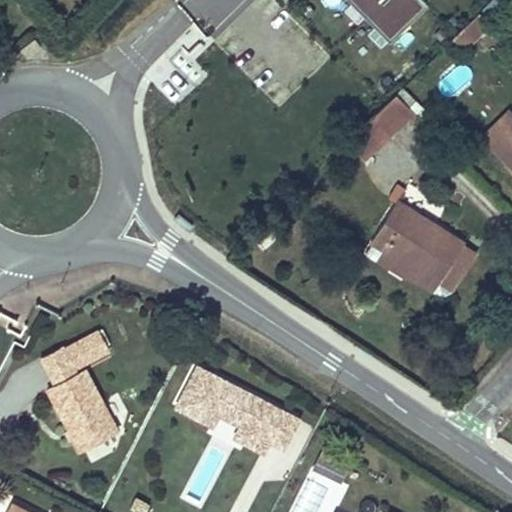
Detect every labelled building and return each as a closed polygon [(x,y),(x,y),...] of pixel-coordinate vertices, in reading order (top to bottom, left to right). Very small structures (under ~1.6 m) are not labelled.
[(353,0),(391,37),(428,1),(427,0),(353,0)] [(511,3),(511,0),(490,0),(481,9),(494,21),(511,3)] [(488,25),(477,14),(452,38),(463,50),(488,25)] [(416,105),(400,89),(395,93),(412,110),(416,105)] [(412,110),(395,93),(355,132),(367,144),(381,131),(386,136),(408,113),(412,117),(416,114),(412,110)] [(511,128),(491,149),(502,160),(511,150),(511,128)] [(511,150),(502,160),(511,169),(511,150)] [(476,251),(432,223),(430,227),(425,224),(427,219),(397,200),(371,241),(372,242),(438,283),(447,269),(460,277),(476,251)] [(438,283),(372,242),(366,252),(405,277),(407,274),(433,291),(438,283)] [(460,277),(447,269),(438,283),(451,291),(460,277)] [(282,445),(296,417),(192,363),(171,404),(263,451),(269,438),(282,445)] [(76,452),(112,432),(81,374),(45,393),(76,452)] [(30,511),(12,502),(7,511),(30,511)]
